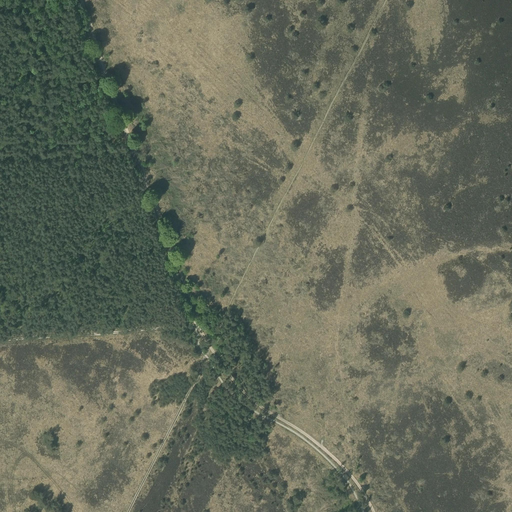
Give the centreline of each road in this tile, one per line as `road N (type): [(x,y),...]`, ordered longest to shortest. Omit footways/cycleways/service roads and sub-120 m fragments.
road 1 (track): [(200,328),(80,0)]
road 2 (track): [(372,511),(342,466),(235,386),(210,345)]
road 3 (track): [(200,328),(0,341)]
